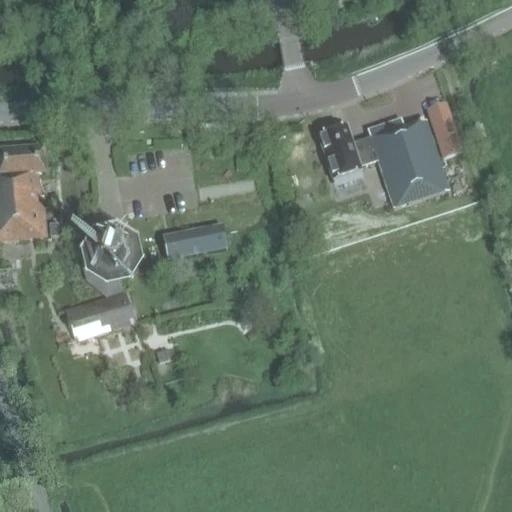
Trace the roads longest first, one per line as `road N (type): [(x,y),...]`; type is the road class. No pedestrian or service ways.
road 1 (tertiary): [(0,113),(251,110),(302,102)]
road 2 (tertiary): [(302,102),(511,15)]
road 3 (unclassified): [(41,511),(0,390)]
